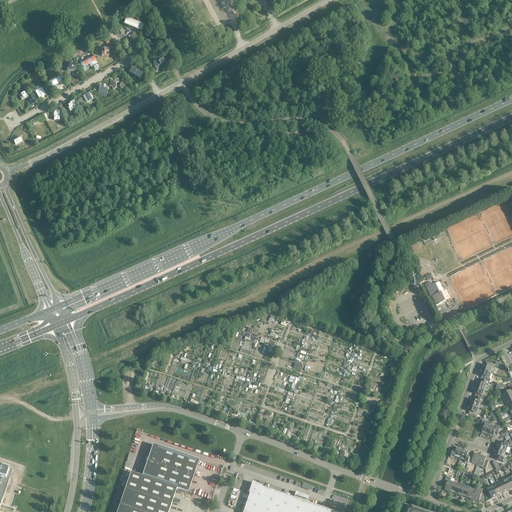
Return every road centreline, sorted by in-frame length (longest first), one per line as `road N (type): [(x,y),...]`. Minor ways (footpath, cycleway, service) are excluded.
road 1 (trunk): [(511,99),(60,306)]
road 2 (trunk): [(67,321),(511,116)]
road 3 (unclassified): [(363,479),(408,346),(511,295)]
road 4 (unclassified): [(158,95),(329,0)]
road 5 (unclassified): [(7,170),(158,95)]
road 6 (unclassified): [(60,306),(4,186)]
road 7 (residential): [(244,432),(363,479)]
road 8 (residential): [(129,60),(18,120)]
road 9 (unclassified): [(0,197),(48,311)]
